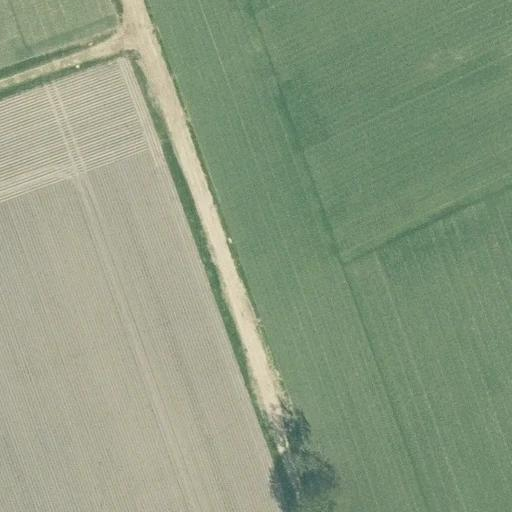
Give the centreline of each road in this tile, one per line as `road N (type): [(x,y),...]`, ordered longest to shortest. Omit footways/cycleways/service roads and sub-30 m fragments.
road 1 (track): [(305,511),(140,34)]
road 2 (track): [(140,34),(0,84)]
